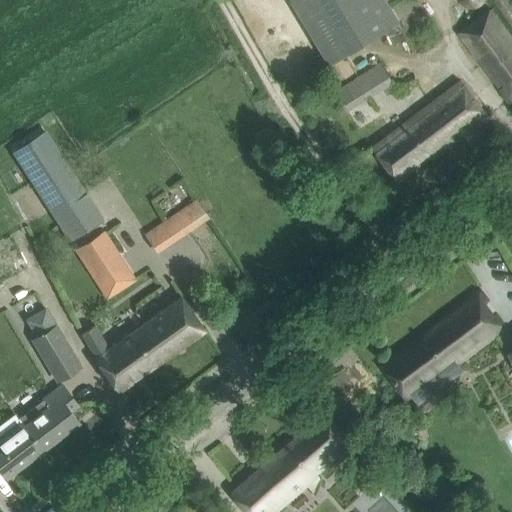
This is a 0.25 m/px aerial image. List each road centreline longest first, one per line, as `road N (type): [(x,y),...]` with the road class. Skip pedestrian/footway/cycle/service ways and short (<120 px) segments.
road 1 (tertiary): [(79,511),(511,181)]
road 2 (track): [(385,241),(275,91),(224,0)]
